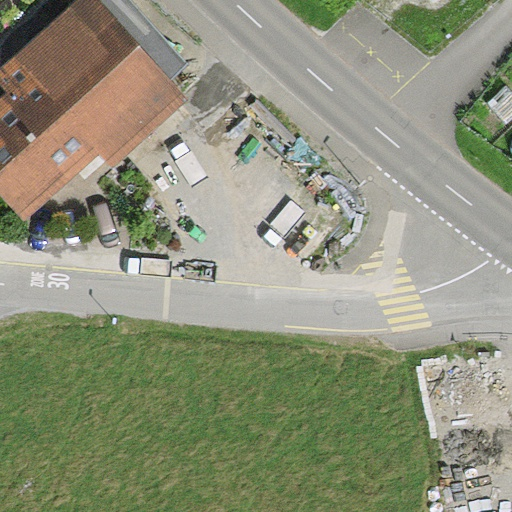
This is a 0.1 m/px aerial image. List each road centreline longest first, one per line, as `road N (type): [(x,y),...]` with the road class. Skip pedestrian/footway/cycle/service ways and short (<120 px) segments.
road 1 (residential): [(511,236),(453,281),(326,308),(0,287)]
road 2 (tertiary): [(511,236),(237,0)]
